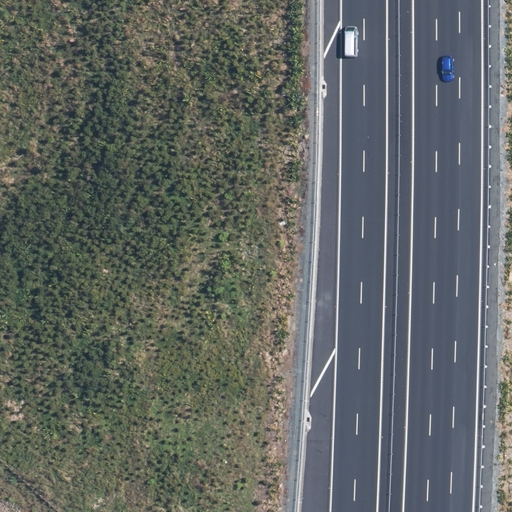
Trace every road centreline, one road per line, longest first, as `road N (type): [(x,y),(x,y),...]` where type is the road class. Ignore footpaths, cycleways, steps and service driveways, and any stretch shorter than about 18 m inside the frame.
road 1 (motorway): [(457,0),(447,511)]
road 2 (motorway): [(361,511),(368,0)]
